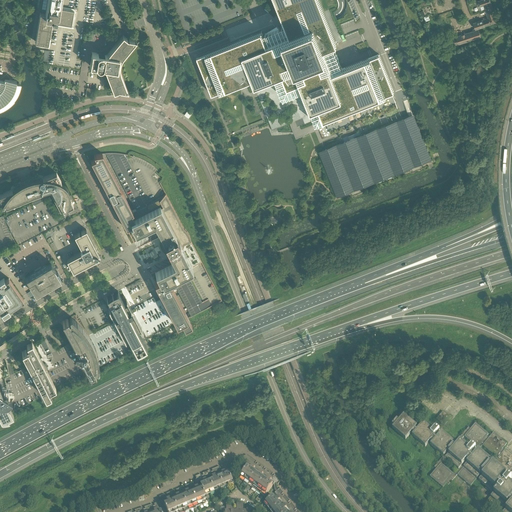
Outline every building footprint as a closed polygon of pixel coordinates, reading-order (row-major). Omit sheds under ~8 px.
[(42,0),(41,12),(40,12),(40,13),(39,19),(35,41),(35,42),(47,44),(49,44),(50,36),(52,23),(61,24),(71,26),(72,26),(73,15),(74,15),(75,14),(75,13),(74,13),(74,12),(74,11),(60,8),(61,0),(42,0)] [(211,94),(248,80),(252,78),(254,85),(272,130),(312,114),(316,123),(325,120),(330,134),(344,128),(345,132),(352,129),(350,126),(377,115),(379,119),(385,116),(384,112),(398,107),(396,102),(392,93),(394,92),(379,54),(343,68),(335,46),(337,45),(326,19),(318,0),(274,0),(285,25),(276,29),(263,34),(261,31),(259,32),(255,20),(227,31),(232,42),(197,56),(211,94)] [(482,10),(485,9),(492,7),(490,2),(491,2),(489,0),(479,0),(478,0),(478,1),(476,1),(478,6),(480,5),(480,6),(482,10)] [(492,7),(485,9),(488,18),(474,23),(476,29),(476,30),(456,36),(456,37),(454,37),(456,44),(459,43),(459,44),(481,37),(478,29),(478,28),(486,25),(497,22),(492,7)] [(90,65),(104,68),(105,68),(113,92),(119,90),(127,91),(127,92),(128,91),(125,84),(121,73),(120,72),(120,71),(120,70),(120,69),(120,67),(120,66),(120,65),(120,64),(120,63),(120,61),(121,60),(121,59),(122,58),(122,57),(123,56),(124,55),(136,40),(130,39),(127,38),(125,36),(123,35),(115,44),(107,55),(106,55),(105,54),(103,54),(103,52),(100,52),(100,54),(96,53),(92,52),(92,53),(90,65)] [(0,110),(2,109),(3,109),(4,108),(6,107),(7,106),(9,105),(10,104),(11,103),(12,101),(13,100),(14,99),(15,97),(16,96),(17,95),(18,93),(19,92),(19,90),(20,88),(20,87),(20,85),(21,84),(15,83),(16,81),(5,79),(4,81),(0,80),(0,110)] [(87,88),(85,96),(94,93),(94,89),(87,88)] [(403,102),(405,106),(408,114),(409,115),(412,114),(412,112),(413,112),(408,100),(403,102)] [(188,110),(184,115),(189,118),(193,113),(188,110)] [(406,117),(319,151),(337,196),(432,159),(414,114),(411,115),(406,117)] [(135,234),(148,227),(149,227),(154,224),(161,236),(150,242),(160,262),(171,256),(174,262),(165,266),(162,268),(155,272),(158,277),(159,280),(155,282),(154,282),(156,286),(159,291),(176,324),(181,322),(184,327),(184,328),(185,328),(191,325),(192,324),(191,324),(188,318),(169,282),(168,283),(167,281),(192,267),(183,249),(183,248),(183,247),(184,247),(184,246),(184,245),(190,242),(191,242),(191,241),(191,239),(190,238),(190,237),(190,236),(189,235),(188,234),(188,233),(187,232),(186,231),(186,230),(185,229),(184,228),(165,193),(159,201),(162,207),(161,207),(160,206),(134,219),(132,214),(133,213),(102,154),(102,153),(100,154),(98,154),(95,155),(94,155),(96,158),(91,161),(102,183),(108,194),(111,199),(113,203),(121,219),(124,225),(126,229),(127,228),(131,226),(135,234)] [(140,183),(127,158),(122,161),(135,186),(140,183)] [(0,203),(1,203),(2,204),(0,207),(3,206),(5,205),(6,207),(35,196),(36,197),(39,195),(39,194),(50,190),(60,209),(62,208),(63,211),(64,212),(64,211),(65,210),(73,206),(73,205),(70,199),(70,198),(70,197),(70,195),(70,194),(69,193),(69,192),(69,191),(68,190),(68,189),(67,188),(67,187),(66,186),(65,185),(64,184),(63,184),(62,183),(61,183),(56,173),(51,175),(42,178),(41,178),(39,178),(37,179),(35,179),(33,179),(31,180),(29,180),(27,181),(26,182),(24,182),(22,183),(20,184),(19,185),(18,185),(17,186),(15,187),(14,189),(12,190),(4,193),(0,194),(0,203)] [(44,233),(46,238),(53,234),(51,229),(44,233)] [(67,260),(73,272),(78,269),(91,262),(94,260),(99,258),(97,257),(98,257),(98,256),(98,255),(97,255),(100,256),(97,251),(96,247),(86,229),(74,235),(82,250),(80,251),(81,252),(67,260)] [(41,268),(35,272),(26,277),(31,287),(30,287),(34,293),(35,292),(35,293),(39,291),(39,290),(41,289),(42,291),(44,289),(45,289),(46,289),(51,286),(52,285),(52,284),(55,283),(54,281),(56,280),(56,281),(60,279),(60,278),(61,277),(57,271),(57,272),(51,262),(41,268)] [(0,315),(1,315),(1,316),(2,318),(14,311),(13,310),(12,308),(22,301),(24,300),(23,300),(9,278),(5,280),(4,278),(0,280),(0,315)] [(141,328),(138,322),(135,315),(134,315),(132,313),(132,312),(133,313),(133,312),(133,311),(134,311),(135,311),(135,310),(135,309),(135,308),(134,308),(133,308),(132,309),(132,310),(128,302),(127,302),(125,304),(118,292),(118,291),(117,292),(115,292),(113,293),(112,294),(110,295),(108,296),(106,297),(113,310),(110,312),(110,311),(110,312),(113,319),(117,324),(123,338),(124,337),(127,336),(131,345),(132,346),(135,352),(137,351),(139,350),(141,349),(142,349),(144,347),(146,346),(147,346),(143,339),(138,330),(141,329),(141,328)] [(69,320),(70,320),(68,320),(67,319),(62,321),(78,351),(76,351),(74,352),(76,354),(79,354),(82,360),(88,372),(90,375),(95,372),(94,370),(96,370),(97,371),(98,371),(98,370),(99,370),(99,369),(98,366),(98,360),(96,354),(94,347),(91,340),(87,334),(83,328),(77,322),(72,317),(71,317),(70,317),(70,318),(69,318),(69,319),(69,320)] [(55,387),(51,379),(45,368),(48,367),(47,366),(46,365),(44,366),(41,360),(40,359),(38,355),(32,342),(27,345),(27,347),(26,348),(27,349),(22,352),(26,360),(30,368),(29,368),(31,372),(32,372),(45,397),(51,394),(50,393),(52,392),(51,390),(56,388),(55,387)] [(40,359),(44,366),(46,365),(51,362),(52,359),(49,354),(40,359)] [(45,368),(51,379),(52,378),(53,378),(53,377),(53,376),(54,376),(54,375),(53,374),(48,367),(45,368)] [(7,394),(4,394),(2,394),(0,389),(0,418),(1,420),(3,420),(4,420),(5,420),(7,420),(8,420),(10,419),(9,418),(13,415),(8,404),(8,403),(9,403),(10,402),(11,401),(12,400),(7,397),(7,396),(8,395),(8,394),(7,394)] [(451,418),(443,411),(436,419),(444,426),(451,418)] [(382,413),(374,422),(381,428),(389,419),(382,413)] [(511,511),(511,454),(505,449),(504,451),(502,450),(507,444),(493,433),(489,438),(487,437),(489,435),(475,423),(470,429),(468,427),(455,444),(442,432),(437,438),(435,436),(437,434),(436,434),(439,431),(436,428),(433,431),(423,423),(417,431),(415,429),(417,427),(404,416),(399,421),(397,420),(392,425),(394,427),(392,429),(406,440),(412,433),(414,434),(412,436),(425,448),(430,442),(432,444),(430,446),(443,457),(434,467),(436,469),(430,477),(443,488),(446,484),(448,486),(457,475),(470,486),(481,473),(483,475),(478,481),(492,492),(497,486),(498,488),(484,504),(493,511),(511,511)] [(248,485),(255,475),(256,473),(253,471),(255,469),(254,468),(253,467),(252,467),(250,466),(249,465),(248,467),(247,469),(239,479),(244,482),(248,485)] [(219,474),(218,474),(220,478),(224,487),(229,485),(233,484),(234,483),(228,470),(226,471),(224,472),(223,472),(222,473),(219,474)] [(252,488),(256,491),(264,481),(264,479),(262,477),(263,475),(262,474),(261,473),(259,475),(256,473),(255,475),(248,485),(252,488)] [(213,476),(212,477),(213,479),(210,481),(211,482),(215,491),(220,489),(224,487),(220,478),(218,474),(217,475),(215,475),(214,476),(213,476)] [(201,485),(201,486),(203,491),(205,495),(210,493),(215,491),(211,482),(210,481),(207,482),(206,479),(205,480),(203,480),(203,481),(204,483),(201,485)] [(264,481),(256,491),(260,494),(264,497),(265,497),(272,487),(273,485),(270,483),(272,481),(271,480),(270,480),(269,479),(267,481),(264,479),(264,481)] [(193,490),(192,490),(194,494),(199,506),(204,504),(208,502),(205,495),(203,491),(201,486),(200,487),(198,488),(197,488),(196,489),(193,490)] [(184,498),(190,510),(194,508),(199,506),(194,494),(192,490),(190,491),(188,492),(186,493),(187,496),(184,497),(184,498)] [(177,497),(174,498),(173,498),(174,501),(175,502),(179,511),(185,511),(190,510),(184,498),(184,497),(183,494),(181,495),(178,496),(177,497)] [(268,508),(271,511),(279,505),(280,504),(282,502),(281,501),(280,500),(279,499),(279,498),(278,497),(276,499),(273,496),(272,497),(264,504),(265,504),(268,508)] [(179,511),(175,502),(174,501),(171,502),(170,499),(169,500),(167,501),(165,502),(164,502),(165,506),(167,511),(179,511)] [(250,511),(250,509),(247,509),(247,511),(243,511),(243,503),(237,503),(237,511),(235,511),(233,511),(233,503),(226,503),(226,511),(224,511),(224,508),(221,508),(221,511),(250,511)]
